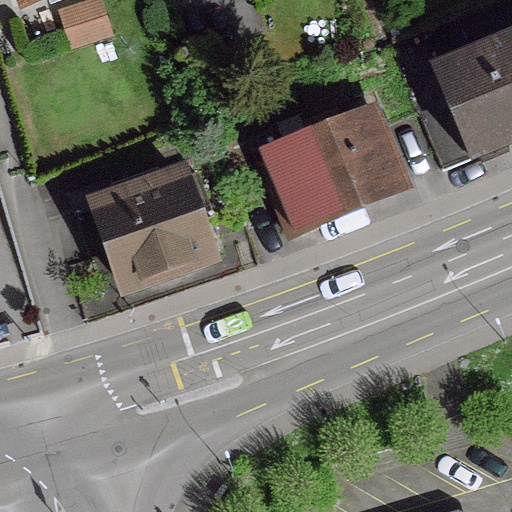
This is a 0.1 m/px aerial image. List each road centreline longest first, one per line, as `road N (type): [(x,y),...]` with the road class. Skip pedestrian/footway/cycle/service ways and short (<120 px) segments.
road 1 (tertiary): [(24,402),(287,323),(511,233)]
road 2 (track): [(9,178),(73,389)]
